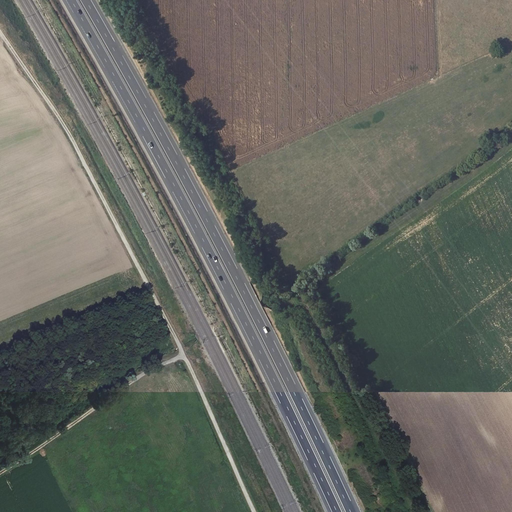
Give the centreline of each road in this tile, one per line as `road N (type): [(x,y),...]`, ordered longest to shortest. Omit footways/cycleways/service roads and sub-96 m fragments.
road 1 (motorway): [(70,0),(225,283),(336,511)]
road 2 (motorway): [(350,511),(237,277),(85,0)]
road 3 (track): [(0,30),(92,177),(253,511)]
road 4 (track): [(511,138),(317,276),(350,362),(430,511)]
road 5 (track): [(0,469),(183,354)]
